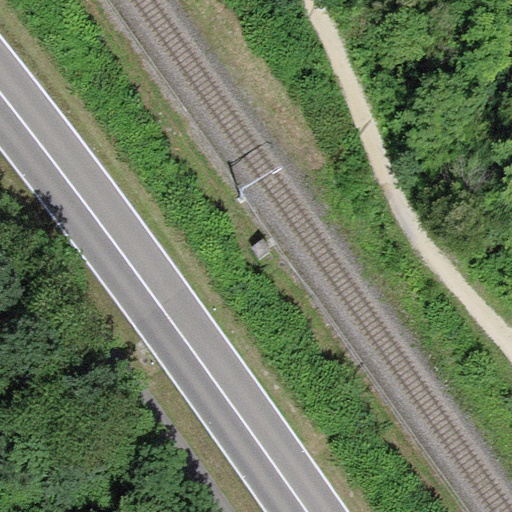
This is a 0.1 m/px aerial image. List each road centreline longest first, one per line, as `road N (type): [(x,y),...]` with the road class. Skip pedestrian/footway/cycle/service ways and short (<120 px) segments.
road 1 (primary): [(295,511),(0,108)]
road 2 (track): [(323,0),(392,182),(430,245),(511,347)]
